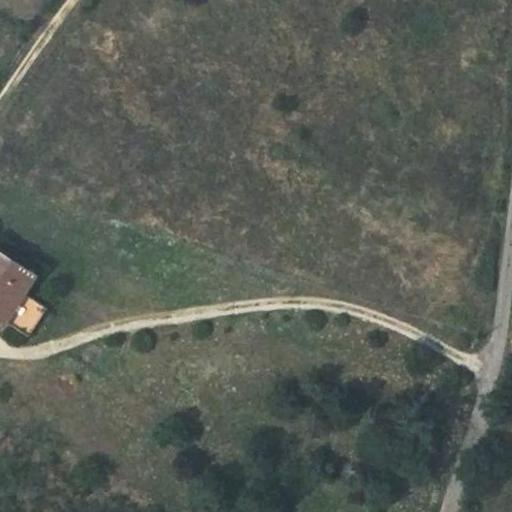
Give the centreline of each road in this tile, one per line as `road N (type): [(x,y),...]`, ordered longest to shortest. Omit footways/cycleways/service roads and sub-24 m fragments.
road 1 (unclassified): [(511,250),(491,381),(451,511)]
road 2 (track): [(71,0),(0,106)]
